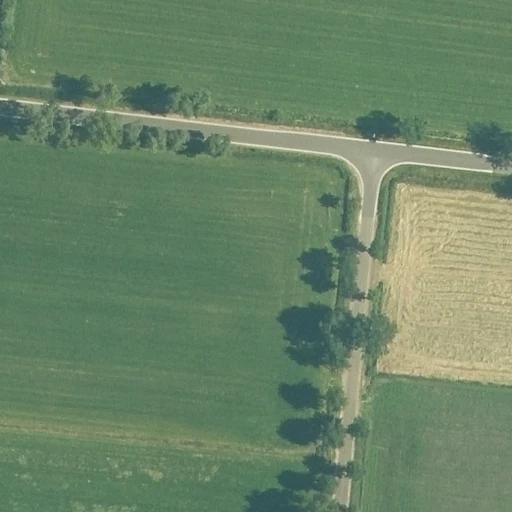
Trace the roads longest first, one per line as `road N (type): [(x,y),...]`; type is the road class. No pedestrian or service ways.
road 1 (tertiary): [(371,152),(0,107)]
road 2 (unclassified): [(337,511),(371,152)]
road 3 (tertiary): [(511,169),(371,152)]
